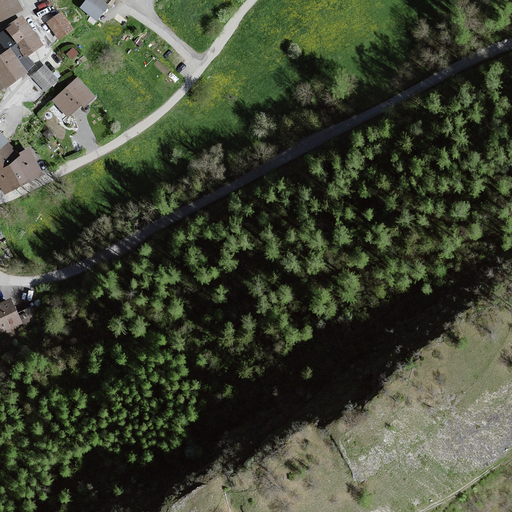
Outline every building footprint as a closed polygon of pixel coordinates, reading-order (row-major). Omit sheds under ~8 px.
[(0,0),(0,18),(18,8),(14,0),(0,0)] [(105,4),(99,0),(78,0),(75,5),(93,19),(105,4)] [(57,9),(43,20),(55,36),(70,25),(57,9)] [(35,55),(12,25),(0,34),(0,51),(15,70),(35,55)] [(0,58),(0,95),(20,79),(2,57),(0,58)] [(57,79),(42,67),(30,80),(45,93),(57,79)] [(90,94),(72,75),(49,97),(64,113),(75,103),(78,105),(90,94)] [(0,157),(0,191),(40,173),(25,142),(10,149),(11,151),(0,157)] [(30,276),(0,294),(0,300),(15,325),(48,305),(30,276)]
